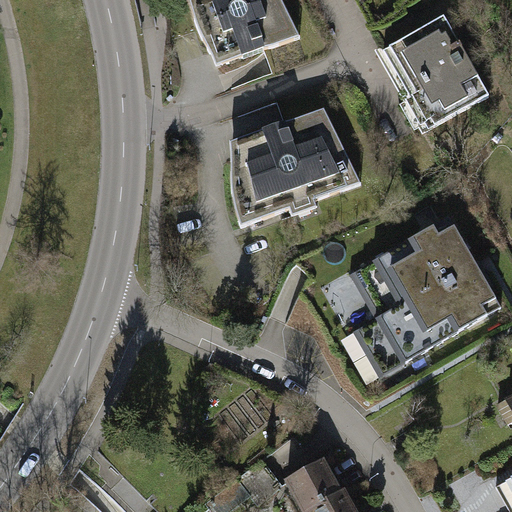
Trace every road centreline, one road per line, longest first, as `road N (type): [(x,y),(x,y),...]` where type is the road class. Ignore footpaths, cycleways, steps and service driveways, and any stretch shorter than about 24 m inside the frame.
road 1 (residential): [(412,511),(324,398),(103,294)]
road 2 (secondary): [(102,0),(118,58),(120,168),(103,294)]
road 3 (secondary): [(103,294),(71,383),(0,483)]
